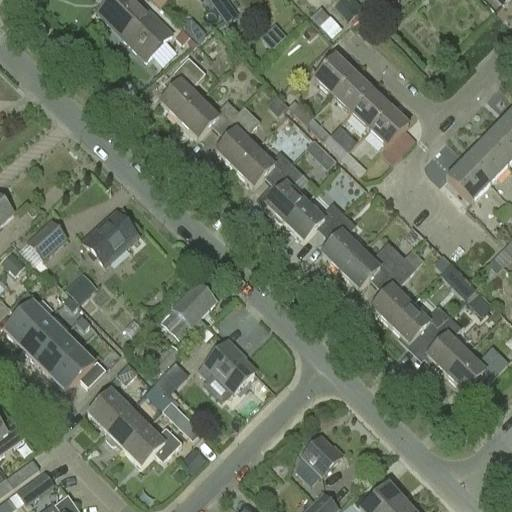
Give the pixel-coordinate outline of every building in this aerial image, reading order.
[(128,0),(113,0),(96,18),(145,66),(170,41),(128,0)] [(237,19),(222,0),(205,0),(225,28),(237,19)] [(511,0),(493,0),(503,9),(511,0)] [(359,18),(345,2),(333,13),(347,29),(359,18)] [(319,32),(331,44),(341,35),(329,22),(319,32)] [(258,44),(269,55),(284,41),(273,29),(258,44)] [(331,103),(352,81),(334,63),(312,86),(331,103)] [(162,91),(170,98),(159,109),(178,128),(198,106),(189,97),(205,80),(188,64),(162,91)] [(352,81),(331,103),(349,120),(370,98),(352,81)] [(370,98),(349,120),(367,137),(388,115),(370,98)] [(213,121),(198,106),(178,128),(197,146),(210,132),(218,140),(237,119),(226,108),(213,121)] [(305,131),(312,123),(294,106),(287,114),(305,131)] [(218,140),(225,147),(215,157),(234,176),(254,155),(243,144),(259,129),(243,113),(237,119),(218,140)] [(388,115),(367,137),(385,155),(407,132),(388,115)] [(511,116),(499,130),(511,142),(511,116)] [(312,123),(305,131),(322,148),(329,141),(312,123)] [(511,142),(499,130),(481,148),(507,173),(511,167),(511,142)] [(347,158),(329,141),(322,148),(340,166),(347,158)] [(305,156),(316,167),(324,158),(313,147),(305,156)] [(507,173),(481,148),(463,167),(489,191),(507,173)] [(269,169),(254,155),(234,176),(253,194),(263,183),(270,191),(290,170),(279,159),(269,169)] [(366,176),(347,158),(340,166),(359,184),(366,176)] [(489,191),(463,167),(445,185),(471,210),(489,191)] [(270,191),(278,198),(265,212),(283,230),(304,208),(289,194),(301,181),(290,170),(270,191)] [(0,229),(12,219),(0,205),(0,229)] [(304,208),(283,230),(303,249),(316,235),(323,242),(343,221),(331,210),(319,223),(304,208)] [(511,236),(511,213),(506,208),(495,219),(511,236)] [(83,249),(104,271),(135,242),(114,219),(83,249)] [(323,242),(331,250),(321,261),(339,278),(360,257),(345,242),(354,232),(343,221),(323,242)] [(51,225),(25,247),(42,267),(67,244),(51,225)] [(511,248),(510,247),(505,252),(493,264),(502,273),(511,263),(511,248)] [(360,257),(339,278),(358,297),(369,286),(375,292),(403,264),(387,249),(370,267),(360,257)] [(410,257),(403,264),(409,269),(417,261),(411,256),(410,257)] [(12,257),(1,268),(16,282),(27,270),(12,257)] [(383,299),(370,313),(389,332),(410,311),(395,296),(407,283),(415,275),(409,269),(403,264),(375,292),(383,299)] [(464,303),(472,294),(437,265),(430,274),(464,303)] [(484,292),(496,280),(487,271),(475,283),(484,292)] [(82,280),(64,296),(78,311),(95,295),(82,280)] [(172,315),(173,316),(161,328),(170,337),(179,346),(191,334),(199,341),(209,330),(200,322),(215,306),(197,289),(172,315)] [(17,324),(4,338),(19,353),(47,325),(32,310),(35,307),(26,298),(9,316),(17,324)] [(63,310),(72,319),(78,313),(69,304),(63,310)] [(424,324),(410,311),(389,332),(408,350),(421,336),(429,344),(448,323),(436,311),(424,324)] [(75,329),(84,337),(89,331),(81,323),(75,329)] [(429,344),(436,351),(425,362),(444,380),(465,359),(451,344),(460,335),(448,323),(429,344)] [(47,325),(19,353),(35,369),(62,341),(47,325)] [(78,356),(62,341),(35,369),(50,384),(78,356)] [(164,377),(180,359),(170,349),(153,367),(164,377)] [(205,370),(197,377),(207,387),(214,380),(233,399),(253,379),(224,350),(205,370)] [(476,369),(465,359),(444,380),(464,399),(474,388),(482,395),(508,369),(491,353),(476,369)] [(78,356),(50,384),(66,399),(79,386),(88,394),(105,377),(96,368),(93,371),(78,356)] [(127,370),(114,383),(123,392),(136,379),(127,370)] [(196,378),(184,388),(198,403),(209,393),(205,388),(196,378)] [(105,439),(129,415),(111,397),(87,421),(105,439)] [(172,407),(162,416),(180,436),(189,427),(172,407)] [(105,439),(106,439),(104,445),(111,453),(114,451),(120,457),(122,456),(123,456),(147,433),(129,415),(105,439)] [(147,433),(123,456),(141,474),(154,461),(162,470),(181,451),(165,435),(157,443),(147,433)] [(301,463),(321,482),(341,461),(332,453),(331,454),(320,444),(301,463)] [(15,483),(8,488),(13,494),(39,475),(31,465),(12,479),(15,483)] [(16,498),(23,509),(51,489),(44,479),(16,498)] [(0,503),(13,494),(8,488),(5,484),(0,487),(0,503)] [(388,490),(380,497),(373,489),(353,508),(356,511),(395,511),(402,506),(388,490)] [(18,511),(23,509),(16,498),(0,509),(0,511),(18,511)] [(336,511),(322,498),(308,511),(336,511)] [(56,511),(72,511),(66,503),(56,511)]
